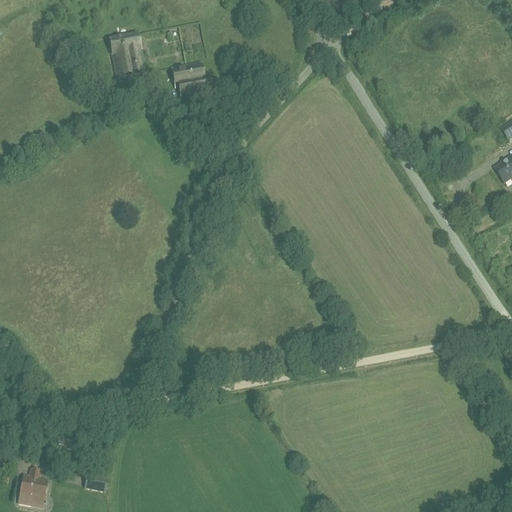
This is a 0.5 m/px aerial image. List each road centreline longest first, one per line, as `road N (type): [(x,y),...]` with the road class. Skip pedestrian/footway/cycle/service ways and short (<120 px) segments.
road 1 (unclassified): [(0,434),(127,401),(139,390),(226,166),(330,43)]
road 2 (track): [(511,332),(127,401)]
road 3 (unclassified): [(511,327),(330,43)]
